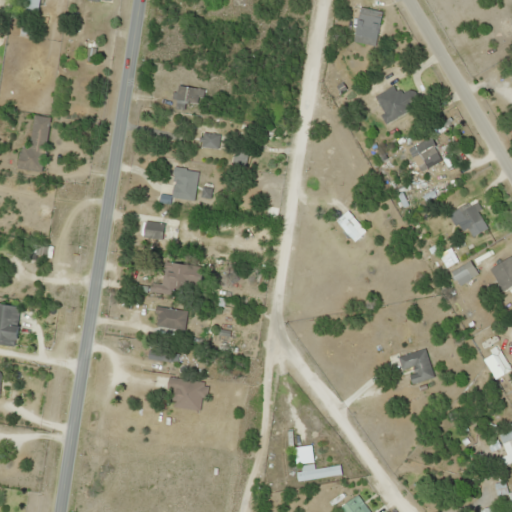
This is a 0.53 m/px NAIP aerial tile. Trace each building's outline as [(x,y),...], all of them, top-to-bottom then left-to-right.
[(37,10),(37,0),(17,0),(18,10),(37,10)] [(352,41),(374,45),(380,11),(358,7),(352,41)] [(503,38),(511,33),(511,29),(505,16),(494,22),(503,38)] [(201,89),(177,84),(173,108),(197,113),(201,89)] [(413,88),(395,93),(394,87),(376,92),(383,117),(418,107),(413,88)] [(27,147),(20,146),(17,168),(41,171),(48,117),(32,115),(27,147)] [(216,147),(217,134),(200,133),(200,146),(216,147)] [(417,159),(414,160),(418,169),(440,162),(432,137),(412,144),(417,159)] [(194,169),(171,169),(171,198),(194,198),(194,169)] [(336,221),(353,241),(358,236),(341,216),(336,221)] [(160,239),(162,224),(133,219),(130,235),(160,239)] [(501,291),(511,284),(511,255),(488,269),(501,291)] [(163,281),(196,292),(204,271),(171,259),(163,281)] [(0,344),(14,346),(20,307),(0,303),(0,344)] [(153,328),(183,331),(186,310),(155,307),(153,328)] [(410,384),(433,377),(424,348),(397,357),(402,373),(406,371),(410,384)] [(170,406),(201,411),(205,382),(167,377),(165,390),(173,391),(170,406)] [(495,432),(508,455),(511,452),(511,428),(510,424),(495,432)] [(339,465),(296,467),(296,479),(340,476),(339,465)] [(369,511),(355,495),(338,508),(341,511),(369,511)]
